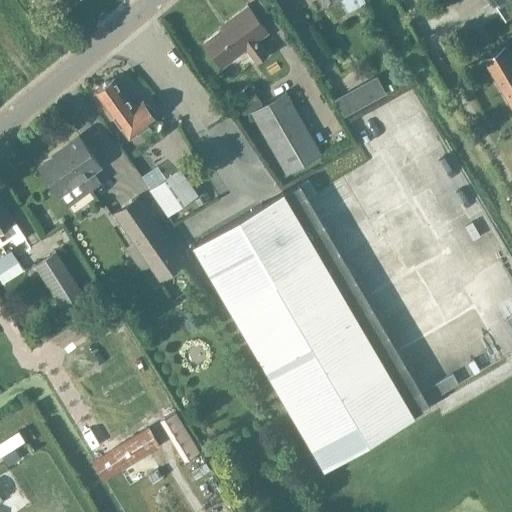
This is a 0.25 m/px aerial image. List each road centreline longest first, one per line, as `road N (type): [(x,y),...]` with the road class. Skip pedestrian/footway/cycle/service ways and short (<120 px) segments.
road 1 (unknown): [(145,15),(241,180),(281,198),(378,219),(440,269)]
road 2 (tertiary): [(0,131),(164,0)]
